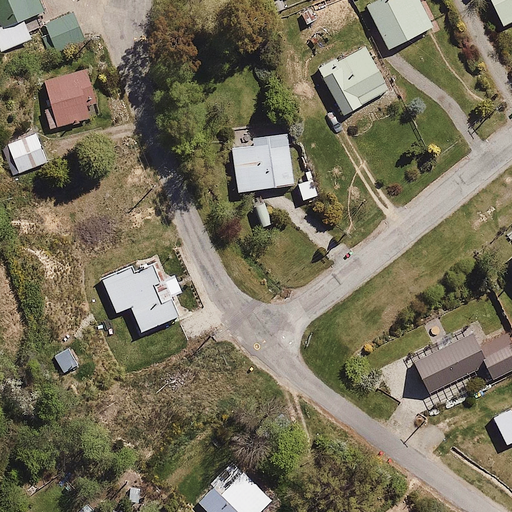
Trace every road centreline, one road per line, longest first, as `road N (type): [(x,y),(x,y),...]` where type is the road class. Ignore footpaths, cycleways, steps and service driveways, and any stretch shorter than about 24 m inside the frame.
road 1 (residential): [(264,339),(215,278),(169,177),(126,30),(134,0)]
road 2 (residential): [(511,135),(343,282),(264,339)]
road 3 (residential): [(485,511),(295,374),(264,339)]
